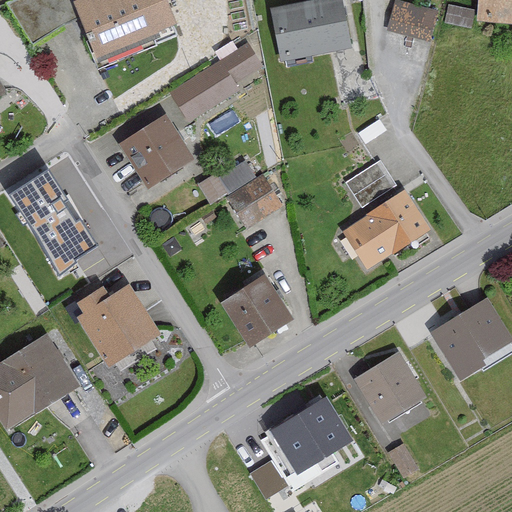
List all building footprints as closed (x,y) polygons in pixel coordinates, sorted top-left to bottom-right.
[(179,47),(159,0),(96,0),(72,10),(99,74),(150,52),(152,58),(179,47)] [(338,0),(335,0),(268,15),(280,64),(350,49),(338,0)] [(511,0),(478,0),(477,28),(511,29),(511,0)] [(428,43),(434,17),(394,7),(387,34),(428,43)] [(470,14),(447,10),(444,27),(467,31),(470,14)] [(259,73),(244,49),(170,99),(188,126),(238,92),(236,89),(259,73)] [(193,163),(163,119),(117,150),(146,194),(193,163)] [(383,134),(376,124),(357,137),(364,147),(383,134)] [(395,189),(379,165),(346,187),(362,211),(395,189)] [(211,211),(224,202),(245,233),(282,210),(261,179),(255,183),(244,166),(217,184),(214,178),(196,189),(211,211)] [(90,226),(57,178),(13,209),(46,256),(90,226)] [(430,232),(404,194),(341,237),(367,274),(430,232)] [(182,255),(174,243),(163,250),(170,262),(182,255)] [(290,322),(261,279),(219,308),(248,351),(290,322)] [(77,307),(76,323),(105,370),(157,337),(127,289),(108,302),(101,292),(77,307)] [(511,345),(484,302),(429,337),(456,380),(511,345)] [(75,391),(42,340),(0,367),(0,427),(5,436),(75,391)] [(423,398),(394,357),(354,385),(382,426),(423,398)] [(352,445),(326,403),(269,438),(270,440),(262,445),(287,486),(352,445)] [(415,472),(400,449),(388,456),(403,479),(415,472)]
